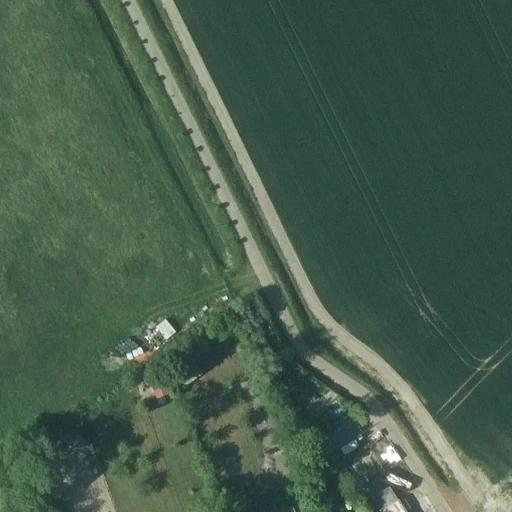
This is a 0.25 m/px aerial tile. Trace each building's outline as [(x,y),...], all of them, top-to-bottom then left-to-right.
[(184,386),(201,374),(192,360),(208,349),(200,337),(166,360),(184,386)] [(166,389),(154,394),(156,400),(169,394),(167,390),(166,389)] [(330,448),(332,452),(362,432),(352,418),(323,438),(330,448)] [(86,447),(78,432),(42,449),(49,462),(73,450),(74,452),(86,447)] [(307,444),(312,455),(326,449),(327,450),(330,448),(323,438),(322,438),(321,437),(307,444)] [(317,467),(311,471),(315,476),(321,472),(317,467)] [(411,511),(394,488),(374,502),(380,511),(411,511)]
